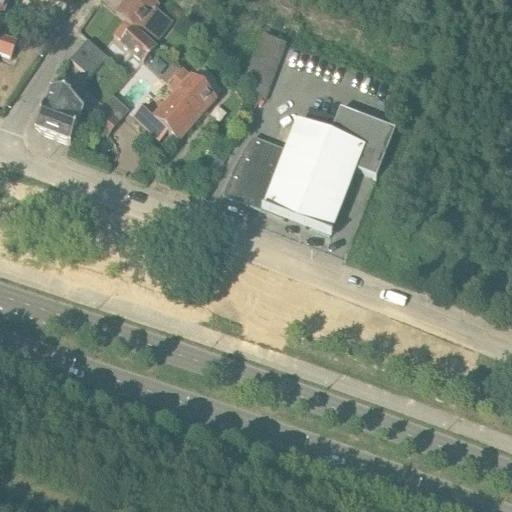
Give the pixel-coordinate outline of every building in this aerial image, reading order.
[(0,0),(0,58),(11,62),(18,44),(0,37),(0,29),(10,0),(0,0)] [(132,32),(136,35),(157,11),(159,8),(149,0),(128,0),(116,16),(133,31),(132,32)] [(152,49),(172,24),(157,11),(136,35),(152,49)] [(136,35),(132,32),(120,46),(142,65),(154,51),(152,49),(136,35)] [(265,102),(286,46),(262,38),(244,82),(265,102)] [(106,61),(87,44),(71,63),(90,80),(106,61)] [(161,82),(168,89),(181,74),(174,68),(161,82)] [(182,74),(181,74),(168,89),(167,90),(176,99),(200,121),(216,105),(182,74)] [(70,148),(90,125),(104,109),(80,87),(68,101),(50,94),(37,130),(40,137),(70,148)] [(111,101),(104,109),(90,125),(107,139),(128,114),(113,99),(111,101)] [(200,121),(176,99),(157,119),(145,108),(133,120),(159,144),(167,135),(178,145),(200,121)] [(376,181),(394,133),(341,112),(331,139),(296,126),(285,154),(252,141),(234,172),(224,198),(280,220),(330,239),(356,173),(376,181)] [(309,124),(325,126),(326,115),(311,113),(309,124)] [(221,169),(213,165),(209,173),(217,177),(221,169)]
